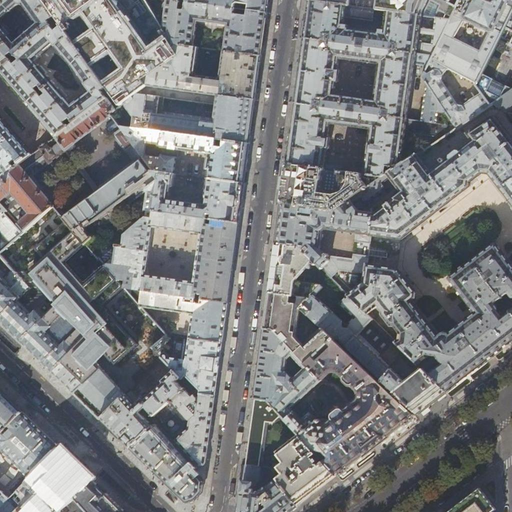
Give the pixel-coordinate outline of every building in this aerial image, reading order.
[(43,0),(0,0),(11,11),(19,5),(20,5),(22,6),(23,5),(24,5),(33,17),(27,21),(26,30),(27,32),(35,41),(58,21),(43,0)] [(0,22),(0,20),(11,11),(0,0),(0,69),(1,70),(35,41),(27,32),(16,41),(0,22)] [(144,80),(179,55),(173,44),(160,24),(145,0),(43,0),(58,21),(84,57),(112,96),(120,107),(138,94),(147,86),(148,86),(144,80)] [(228,26),(224,51),(262,57),(264,38),(267,14),(248,11),(248,17),(234,15),(235,9),(168,0),(165,25),(160,24),(173,44),(173,45),(174,40),(180,41),(180,45),(194,47),(197,21),(228,26)] [(167,0),(168,0),(235,9),(248,11),(267,14),(269,0),(167,0)] [(418,0),(377,0),(377,11),(388,12),(415,15),(416,6),(418,0)] [(451,20),(457,8),(441,0),(418,0),(416,6),(415,15),(422,16),(436,18),(451,20)] [(451,20),(433,57),(431,60),(448,69),(478,84),(500,38),(511,12),(511,0),(460,0),(457,8),(451,20)] [(373,21),(375,10),(349,6),(309,1),(307,20),(304,38),(304,39),(392,51),(393,46),(399,47),(398,52),(399,52),(416,54),(422,16),(415,15),(388,12),(385,31),(380,31),(380,34),(347,29),(348,26),(343,25),(344,18),(373,21)] [(511,12),(500,38),(511,43),(510,45),(511,46),(511,12)] [(433,57),(451,20),(436,18),(432,45),(423,44),(421,55),(433,57)] [(28,104),(53,82),(35,60),(53,44),(73,66),(84,57),(58,21),(35,41),(1,70),(15,88),(28,104)] [(392,57),(392,51),(304,39),(300,71),(295,104),(384,116),(385,111),(391,112),(391,117),(407,119),(415,65),(416,54),(399,52),(398,58),(392,57)] [(198,48),(194,47),(180,45),(173,45),(173,44),(179,55),(144,80),(148,86),(218,96),(218,95),(256,100),(256,99),(258,81),(262,57),(224,51),(220,79),(194,76),(198,48)] [(421,55),(416,54),(415,65),(423,66),(422,77),(423,78),(431,60),(433,57),(421,55)] [(112,96),(84,57),(73,66),(90,91),(73,104),(83,117),(112,96)] [(431,60),(423,78),(427,84),(446,113),(455,126),(457,129),(458,130),(491,107),(482,94),(464,107),(459,106),(443,81),(442,76),(448,69),(431,60)] [(73,104),(53,82),(28,104),(42,120),(56,137),(83,117),(73,104)] [(455,126),(446,113),(427,84),(421,121),(437,123),(438,114),(446,115),(445,125),(455,126)] [(511,92),(494,104),(497,109),(501,109),(504,113),(509,114),(511,117),(511,92)] [(157,116),(158,107),(173,110),(175,99),(138,94),(120,107),(110,114),(112,116),(119,126),(250,144),(252,125),(256,100),(218,95),(218,96),(214,124),(157,116)] [(110,114),(120,107),(112,96),(83,117),(56,137),(53,139),(36,152),(32,154),(5,175),(0,178),(0,203),(7,211),(24,231),(25,231),(53,206),(30,177),(51,162),(51,161),(65,151),(112,116),(110,114)] [(391,117),(384,116),(295,104),(289,149),(287,164),(324,169),(327,148),(329,149),(331,138),(328,138),(329,124),(371,130),(365,175),(373,176),(382,177),(401,165),(405,131),(408,134),(436,138),(438,142),(457,129),(455,126),(445,125),(437,123),(421,121),(407,119),(391,117)] [(431,173),(417,155),(401,165),(382,177),(372,184),(335,211),(282,204),(280,216),(278,227),(276,243),(297,246),(299,246),(302,249),(324,271),(340,287),(340,288),(348,295),(368,315),(378,306),(382,311),(382,315),(391,327),(394,327),(400,334),(399,339),(396,342),(404,351),(423,369),(446,392),(486,361),(489,358),(493,355),(511,341),(511,140),(495,118),(492,118),(468,133),(468,136),(472,141),(459,151),(457,151),(450,156),(450,158),(431,173)] [(3,120),(0,122),(0,168),(5,175),(32,154),(18,138),(3,120)] [(246,168),(250,144),(119,126),(122,130),(153,171),(174,174),(176,159),(177,159),(179,150),(212,155),(209,179),(244,184),(246,168)] [(153,171),(122,130),(114,136),(126,152),(135,165),(97,193),(63,219),(86,244),(127,208),(126,206),(146,191),(159,181),(153,171)] [(287,164),(284,185),(282,204),(335,211),(372,184),(373,176),(365,175),(338,171),(329,170),(324,169),(287,164)] [(176,175),(174,174),(153,171),(159,181),(146,191),(148,193),(146,211),(152,212),(239,224),(241,206),(242,200),(244,184),(209,179),(205,203),(170,198),(172,187),(174,187),(176,175)] [(63,219),(53,206),(25,231),(24,231),(22,233),(0,253),(0,255),(7,262),(7,263),(12,269),(17,274),(50,245),(103,305),(71,336),(79,345),(100,369),(75,394),(87,406),(102,420),(110,412),(125,396),(117,386),(157,353),(153,348),(167,336),(168,336),(158,325),(148,313),(142,307),(126,289),(99,258),(98,258),(97,258),(86,244),(63,219)] [(0,253),(22,233),(4,214),(2,211),(0,212),(0,300),(21,279),(17,274),(12,269),(0,282),(0,253)] [(236,242),(239,224),(152,212),(113,246),(149,251),(152,228),(201,234),(197,258),(233,263),(236,242)] [(299,252),(296,252),(297,246),(276,243),(273,269),(269,293),(308,298),(303,304),(311,312),(308,315),(334,339),(336,337),(347,347),(372,320),(368,315),(348,295),(340,304),(354,318),(347,326),(333,313),(334,313),(332,311),(332,312),(313,294),(321,285),(304,283),(305,275),(297,274),(299,267),(324,271),(302,249),(299,252)] [(126,289),(228,303),(231,284),(233,263),(197,258),(194,282),(145,276),(149,251),(113,246),(114,247),(117,247),(114,266),(113,265),(112,264),(104,255),(99,258),(126,289)] [(50,312),(21,279),(0,300),(0,321),(6,327),(21,342),(50,312)] [(228,303),(126,289),(142,307),(193,314),(190,338),(222,343),(225,324),(228,303)] [(295,353),(305,365),(314,357),(328,344),(334,339),(308,315),(311,312),(303,304),(308,298),(269,293),(267,311),(266,320),(264,329),(275,331),(295,353)] [(58,321),(50,312),(21,342),(38,358),(53,372),(79,345),(71,336),(62,346),(47,332),(58,321)] [(149,312),(148,313),(158,325),(160,313),(149,312)] [(396,342),(372,320),(347,347),(399,396),(418,414),(431,404),(445,392),(446,392),(423,369),(417,374),(408,366),(404,366),(403,366),(401,364),(402,363),(399,361),(391,369),(389,367),(404,351),(396,342)] [(294,429),(303,421),(295,412),(294,413),(290,407),(320,382),(305,365),(291,378),(283,370),(286,360),(295,353),(275,331),(264,329),(259,367),(255,399),(268,401),(294,429)] [(219,366),(222,343),(190,338),(187,360),(169,358),(169,356),(169,355),(168,354),(167,353),(166,353),(165,353),(166,350),(168,351),(169,339),(167,339),(167,336),(153,348),(157,353),(189,386),(196,393),(215,396),(217,385),(219,366)] [(415,416),(334,339),(328,344),(332,349),(318,361),(314,357),(305,365),(320,382),(327,376),(329,374),(331,373),(334,373),(336,374),(338,375),(342,378),(342,379),(343,380),(343,382),(348,387),(353,387),(358,392),(359,394),(359,397),(359,398),(357,400),(344,410),(343,409),(341,408),(340,409),(337,406),(331,411),(333,413),(332,415),(332,416),(332,418),(333,419),(325,424),(320,424),(311,414),(303,421),(294,429),(338,475),(372,449),(379,444),(415,416)] [(79,345),(53,372),(64,383),(75,394),(100,369),(79,345)] [(211,428),(215,396),(196,393),(189,386),(155,417),(196,462),(197,462),(197,464),(198,464),(200,466),(201,466),(203,466),(204,465),(205,464),(206,462),(206,461),(206,459),(211,428)] [(10,400),(0,390),(0,436),(23,413),(10,400)] [(141,413),(147,407),(142,403),(136,408),(125,396),(110,412),(102,420),(118,436),(131,448),(153,426),(141,413)] [(254,406),(246,465),(260,467),(268,469),(277,480),(298,506),(322,488),(337,476),(338,475),(294,429),(268,401),(255,399),(254,406)] [(46,461),(59,448),(43,432),(23,413),(0,436),(0,447),(30,477),(33,475),(42,465),(46,461)] [(199,477),(153,426),(131,448),(159,475),(187,502),(201,497),(203,486),(203,482),(199,477)] [(42,465),(33,475),(48,489),(45,493),(45,494),(27,511),(13,511),(17,509),(18,508),(9,500),(0,508),(0,511),(89,511),(75,496),(94,482),(78,466),(59,448),(46,461),(48,464),(44,468),(42,465)] [(260,469),(260,467),(246,465),(243,481),(244,481),(243,486),(243,491),(242,491),(239,511),(290,511),(298,506),(277,480),(267,487),(265,486),(260,490),(261,492),(259,494),(252,493),(254,484),(256,484),(262,479),(263,473),(260,469)] [(34,481),(30,477),(23,484),(27,488),(34,481)] [(125,511),(94,482),(75,496),(89,511),(125,511)] [(4,490),(0,486),(0,508),(9,500),(10,499),(3,492),(4,490)] [(449,511),(494,511),(497,510),(493,504),(486,495),(484,496),(478,489),(449,511)]
